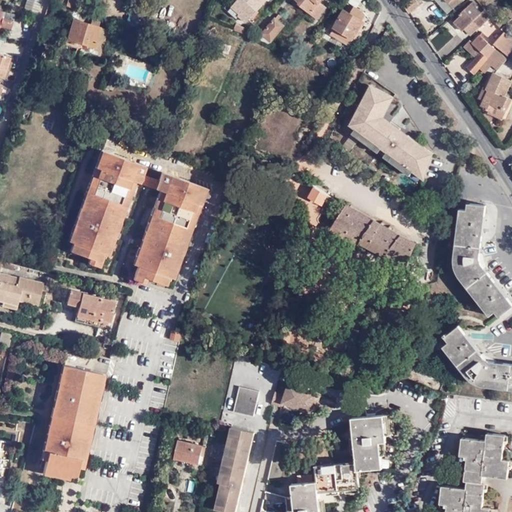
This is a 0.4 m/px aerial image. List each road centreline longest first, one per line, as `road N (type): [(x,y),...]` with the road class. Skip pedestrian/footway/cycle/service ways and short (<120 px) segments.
road 1 (residential): [(421,255),(461,107)]
road 2 (residential): [(0,137),(46,0)]
road 3 (tertiary): [(461,107),(387,0)]
